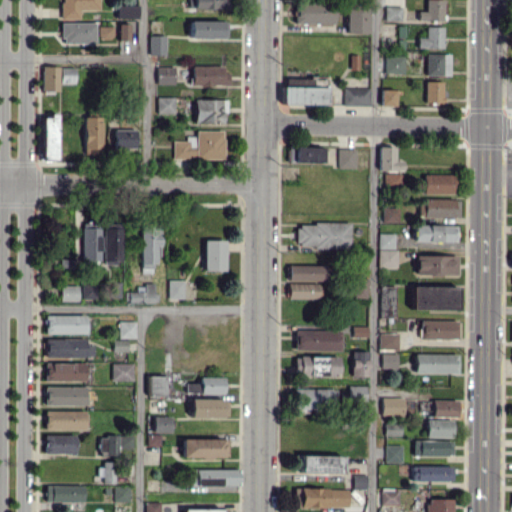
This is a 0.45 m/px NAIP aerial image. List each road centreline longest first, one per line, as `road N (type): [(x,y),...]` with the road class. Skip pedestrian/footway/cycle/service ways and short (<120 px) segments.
road 1 (residential): [(27,511),(30,0)]
road 2 (secondary): [(484,0),(481,511)]
road 3 (tertiary): [(260,0),(259,511)]
road 4 (residential): [(0,184),(260,184)]
road 5 (residential): [(260,123),(511,127)]
